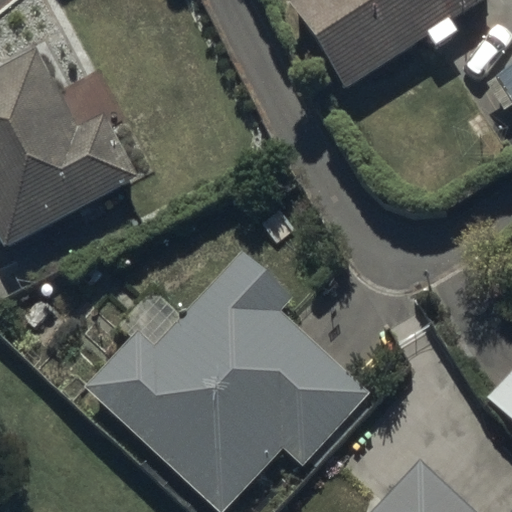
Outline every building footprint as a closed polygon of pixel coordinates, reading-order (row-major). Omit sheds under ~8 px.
[(317,0),(293,16),(355,98),(430,45),(442,61),(466,45),(456,27),(496,4),(493,0),(317,0)] [(40,61),(0,82),(0,234),(12,257),(142,186),(108,124),(81,138),(40,61)] [(511,76),(500,84),(511,103),(511,76)] [(142,339),(87,397),(209,511),(234,511),(284,460),(304,479),(373,406),(284,323),(297,310),(246,262),(159,355),(142,339)] [(511,383),(490,407),(511,428),(511,383)] [(465,511),(421,471),(383,511),(465,511)]
